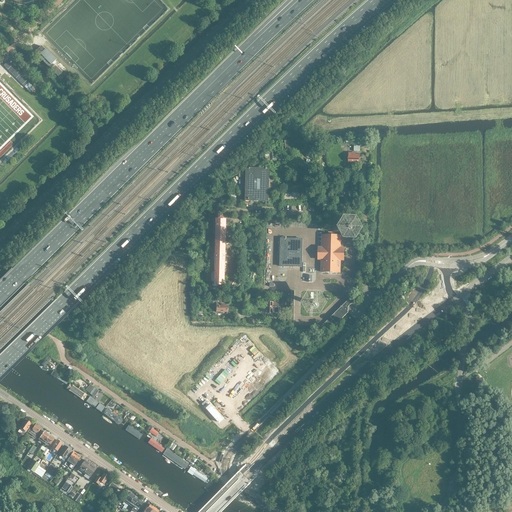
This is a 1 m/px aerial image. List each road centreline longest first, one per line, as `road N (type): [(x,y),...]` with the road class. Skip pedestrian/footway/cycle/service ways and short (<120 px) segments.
road 1 (motorway): [(0,364),(379,0)]
road 2 (motorway): [(260,42),(0,299)]
road 3 (unclassified): [(211,511),(342,388),(450,302),(447,263)]
road 4 (unknown): [(255,0),(0,242)]
road 5 (unclassified): [(433,262),(408,266),(368,302),(351,329),(229,448),(221,466)]
road 6 (tertiary): [(173,511),(0,391)]
road 7 (residential): [(221,466),(62,359),(60,348)]
